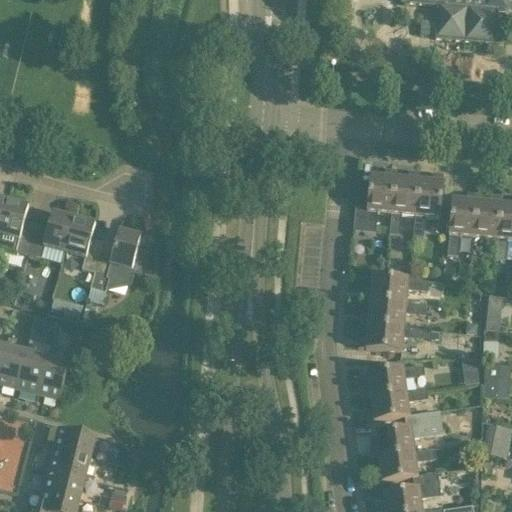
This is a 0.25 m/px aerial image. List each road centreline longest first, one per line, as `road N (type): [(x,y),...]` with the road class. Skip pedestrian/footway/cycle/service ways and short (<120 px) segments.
road 1 (residential): [(349,511),(326,341),(343,128)]
road 2 (tertiary): [(280,511),(249,215)]
road 3 (tertiary): [(249,215),(238,273),(224,511)]
road 4 (residential): [(511,143),(343,128)]
road 5 (residential): [(130,195),(109,209),(0,181)]
